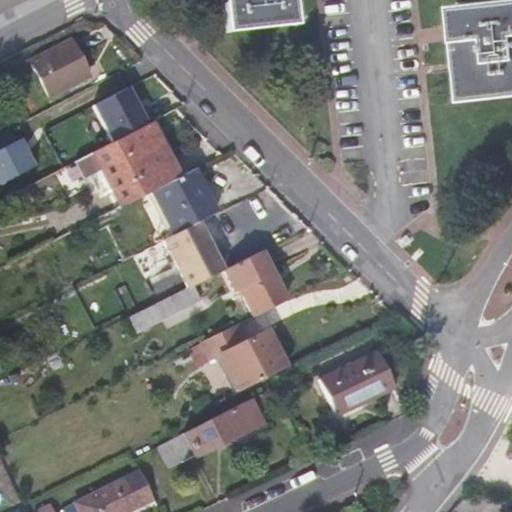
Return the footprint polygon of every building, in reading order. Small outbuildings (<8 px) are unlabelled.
[(219,0),(224,32),(292,24),(289,0),(219,0)] [(511,0),(509,0),(455,6),(465,96),(511,90),(511,0)] [(68,39),(28,59),(48,97),(87,77),(68,39)] [(90,98),(95,108),(94,109),(106,132),(139,114),(144,124),(150,121),(152,120),(168,111),(169,111),(159,92),(134,105),(122,81),(90,98)] [(87,153),(96,171),(114,208),(148,191),(180,174),(152,120),(150,121),(144,124),(105,144),(87,153)] [(87,153),(105,144),(100,134),(46,161),(51,171),(54,170),(87,153)] [(22,136),(0,146),(0,183),(36,167),(22,136)] [(83,178),(96,171),(87,153),(54,170),(68,196),(86,187),(83,178)] [(214,212),(192,168),(180,174),(148,191),(170,235),(198,221),(214,212)] [(25,185),(16,190),(26,207),(35,204),(25,185)] [(214,212),(198,221),(216,257),(255,238),(237,201),(214,212)] [(261,251),(221,271),(232,291),(236,289),(249,317),(285,300),(261,251)] [(193,284),(153,304),(161,319),(200,300),(193,284)] [(128,322),(134,332),(151,324),(146,314),(128,322)] [(232,392),(282,367),(264,331),(238,343),(230,326),(197,342),(199,346),(207,361),(215,357),(232,392)] [(207,361),(199,346),(188,351),(196,367),(207,361)] [(375,351),(316,378),(331,411),(350,402),(351,407),(393,388),(375,351)] [(273,386),(256,395),(261,405),(278,396),(273,386)] [(250,398),(180,434),(193,457),(261,423),(250,398)] [(168,440),(157,446),(167,467),(178,461),(168,440)] [(125,511),(154,498),(140,470),(60,507),(62,511),(125,511)]
